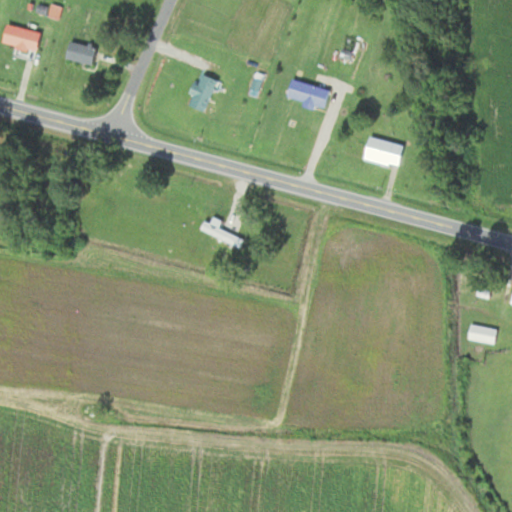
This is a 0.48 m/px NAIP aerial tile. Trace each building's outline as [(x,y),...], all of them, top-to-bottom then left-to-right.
[(2,43),(36,52),(41,33),(7,24),(2,43)] [(97,47),(70,40),(66,58),(92,65),(97,47)] [(204,111),(219,81),(203,73),(188,104),(204,111)] [(324,107),(330,90),(292,78),(287,96),(324,107)] [(399,167),(404,146),(370,136),(364,158),(399,167)] [(238,223),(210,219),(203,264),(220,267),(223,249),(234,251),(238,223)] [(468,341),(496,343),(497,327),(470,325),(468,341)]
